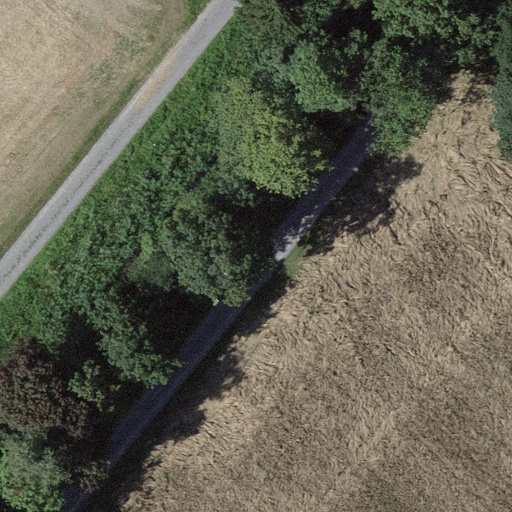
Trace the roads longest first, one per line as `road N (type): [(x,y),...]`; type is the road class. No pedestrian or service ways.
road 1 (track): [(68,511),(484,0)]
road 2 (track): [(0,283),(228,0)]
